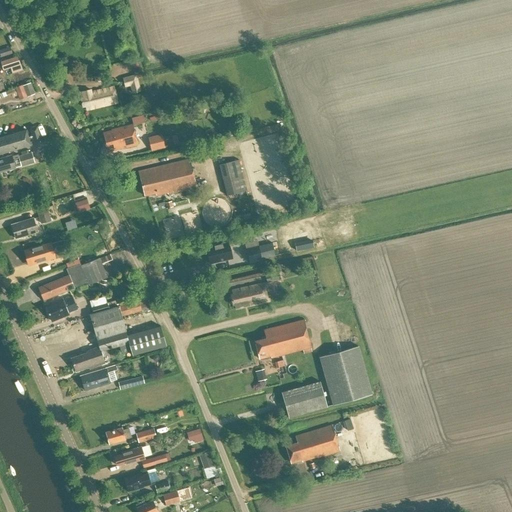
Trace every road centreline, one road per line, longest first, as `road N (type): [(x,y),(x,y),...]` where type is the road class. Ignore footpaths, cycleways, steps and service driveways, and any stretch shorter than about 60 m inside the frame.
road 1 (residential): [(0,11),(155,296),(245,511)]
road 2 (tertiary): [(100,511),(0,288)]
